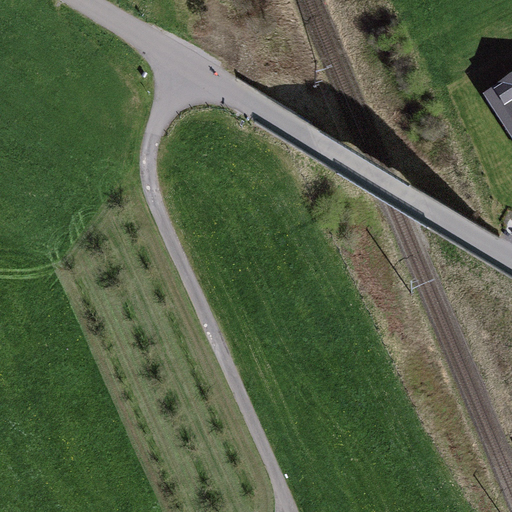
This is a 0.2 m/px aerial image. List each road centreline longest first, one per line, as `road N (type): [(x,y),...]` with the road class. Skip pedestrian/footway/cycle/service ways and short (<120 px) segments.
road 1 (residential): [(511,260),(79,0)]
road 2 (track): [(186,64),(149,147),(151,189),(292,511)]
